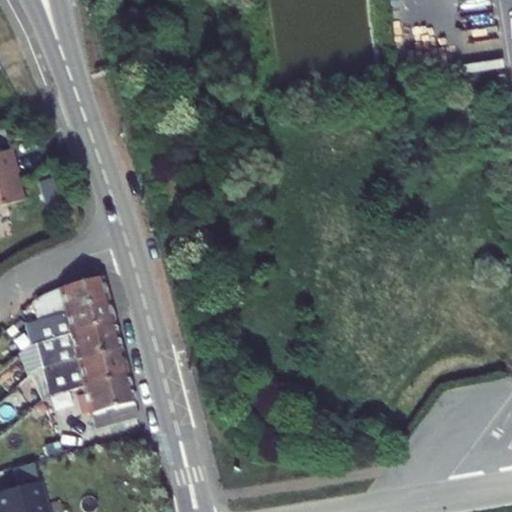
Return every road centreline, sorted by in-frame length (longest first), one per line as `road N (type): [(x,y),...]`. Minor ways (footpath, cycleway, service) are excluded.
road 1 (tertiary): [(127,244),(194,511)]
road 2 (tertiary): [(79,98),(127,244)]
road 3 (residential): [(368,511),(511,489)]
road 4 (residential): [(0,296),(28,276),(127,244)]
